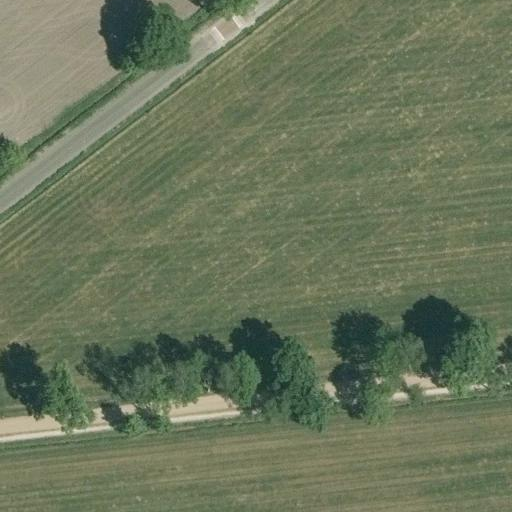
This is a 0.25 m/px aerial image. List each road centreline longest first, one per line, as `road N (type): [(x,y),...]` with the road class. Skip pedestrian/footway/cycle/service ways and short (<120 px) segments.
road 1 (track): [(511,372),(0,430)]
road 2 (tertiary): [(0,201),(262,0)]
